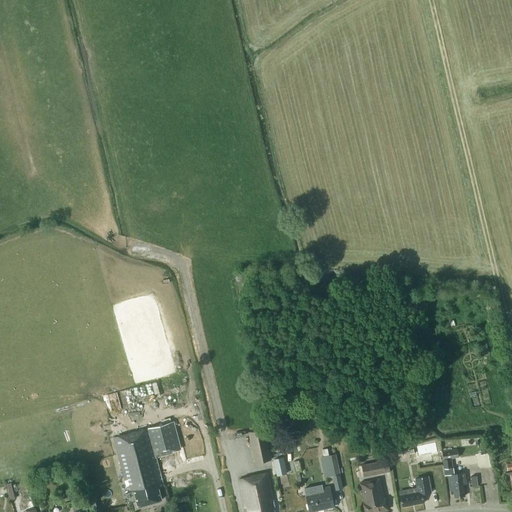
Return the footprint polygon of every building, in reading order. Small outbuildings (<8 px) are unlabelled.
[(487,342),(481,344),(483,354),(490,352),(487,342)] [(164,486),(157,458),(174,454),(166,424),(114,438),(127,492),(134,490),(138,505),(162,499),(159,487),(164,486)] [(272,459),(265,428),(248,431),(255,463),(272,459)] [(457,448),(441,450),(442,459),(443,469),(444,469),(444,476),(448,475),(451,492),(453,491),(454,497),(465,496),(464,484),(466,484),(465,472),(453,472),(452,458),(458,457),(457,448)] [(329,468),(338,466),(336,453),(326,456),(329,468)] [(390,471),(387,459),(361,464),(364,476),(390,471)] [(301,471),(299,460),(293,461),(295,472),(301,471)] [(271,511),(271,507),(274,507),(266,471),(250,475),(250,476),(238,479),(244,507),(247,506),(248,511),(271,511)] [(343,488),(340,474),(332,476),(335,490),(343,488)] [(425,503),(423,494),(432,493),(429,475),(416,478),(417,488),(399,491),(402,507),(425,503)] [(363,511),(378,511),(388,510),(386,498),(384,498),(380,478),(360,482),(364,502),(362,503),(363,511)] [(309,511),(334,506),(330,486),(319,488),(320,492),(306,495),(309,511)]
